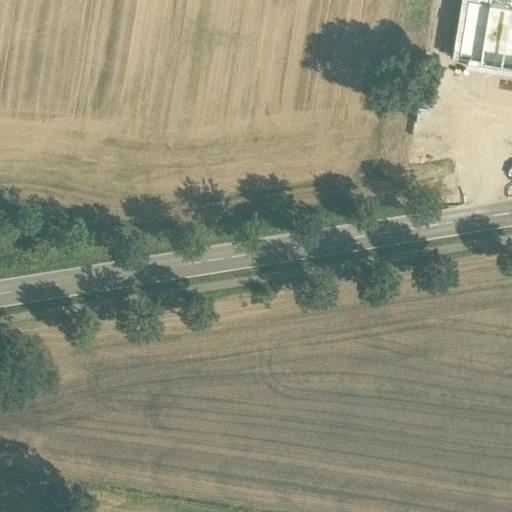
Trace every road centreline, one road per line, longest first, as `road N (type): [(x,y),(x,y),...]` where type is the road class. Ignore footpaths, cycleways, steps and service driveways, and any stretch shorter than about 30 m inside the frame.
road 1 (secondary): [(0,295),(511,213)]
road 2 (track): [(372,184),(161,215),(0,190)]
